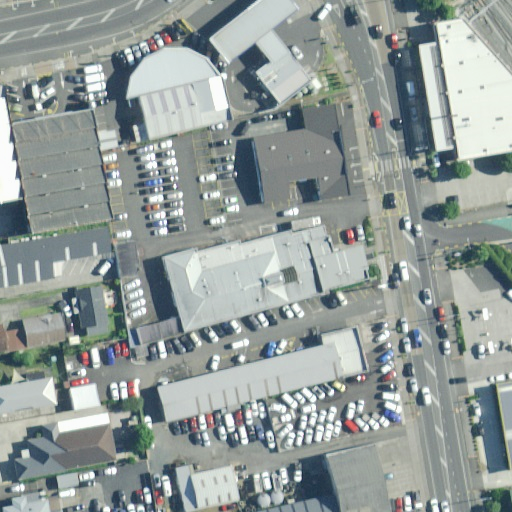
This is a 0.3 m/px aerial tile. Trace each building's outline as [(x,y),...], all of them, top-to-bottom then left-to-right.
[(511,73),(463,19),(432,23),(438,41),(420,45),(436,153),(457,150),(458,162),(511,152),(511,73)] [(136,95),(148,139),(228,118),(216,74),(204,58),(183,48),(161,47),(141,58),(127,73),(120,96),(136,95)] [(297,67),(267,90),(278,105),(309,82),(303,74),(297,67)] [(346,196),(332,101),(295,106),(299,131),(250,138),(261,209),(290,204),(286,180),(312,176),(315,200),(346,196)] [(93,108),(14,123),(34,232),(113,218),(93,108)] [(0,195),(12,193),(0,130),(0,195)] [(156,262),(175,331),(367,279),(355,236),(326,244),(319,218),(156,262)] [(92,223),(0,239),(0,285),(44,277),(41,263),(97,252),(92,223)] [(136,276),(131,242),(112,245),(117,279),(136,276)] [(84,296),(56,301),(64,346),(92,341),(84,296)] [(44,323),(6,330),(11,358),(50,351),(44,323)] [(311,345),(143,386),(151,420),(353,372),(342,326),(308,334),(311,345)] [(511,379),(493,382),(507,471),(511,469),(511,379)] [(35,385),(0,391),(0,421),(40,415),(35,385)] [(78,393),(52,399),(57,419),(83,413),(78,393)] [(10,445),(14,466),(0,468),(0,479),(2,490),(102,474),(94,431),(10,445)] [(375,438),(313,450),(324,511),(387,511),(389,511),(375,438)] [(221,465),(177,473),(183,505),(227,497),(221,465)] [(234,511),(321,511),(317,493),(234,509),(234,511)] [(0,511),(32,511),(32,509),(24,510),(23,502),(0,505),(0,511)]
